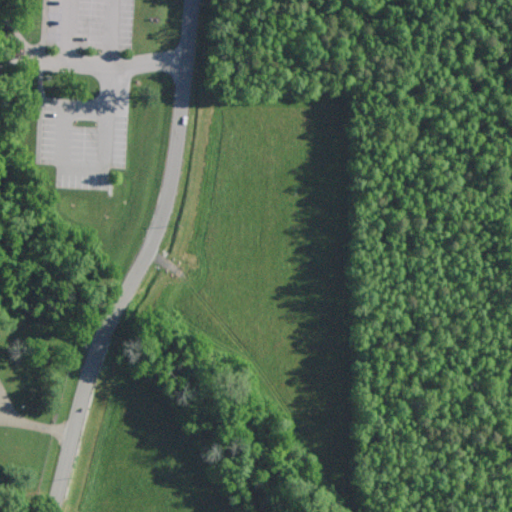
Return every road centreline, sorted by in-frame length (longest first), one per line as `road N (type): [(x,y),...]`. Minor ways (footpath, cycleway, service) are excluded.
road 1 (residential): [(51,511),(89,358),(164,218),(189,0)]
road 2 (residential): [(184,60),(135,67),(40,58)]
